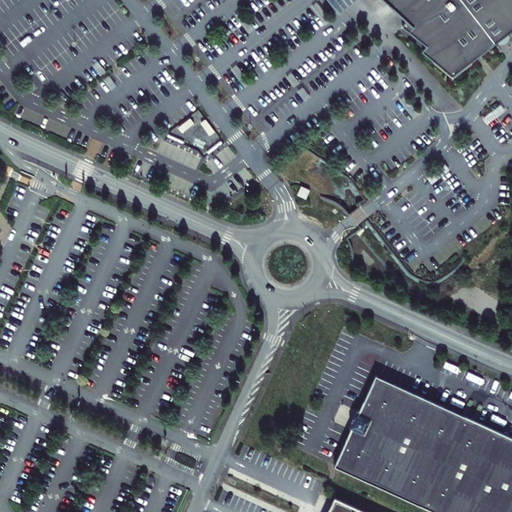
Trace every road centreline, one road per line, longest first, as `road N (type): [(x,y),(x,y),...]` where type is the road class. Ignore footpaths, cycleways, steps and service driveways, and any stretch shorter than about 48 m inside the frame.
road 1 (unclassified): [(0,130),(256,250)]
road 2 (unclassified): [(262,289),(272,329),(194,511)]
road 3 (unclassified): [(320,280),(511,365)]
